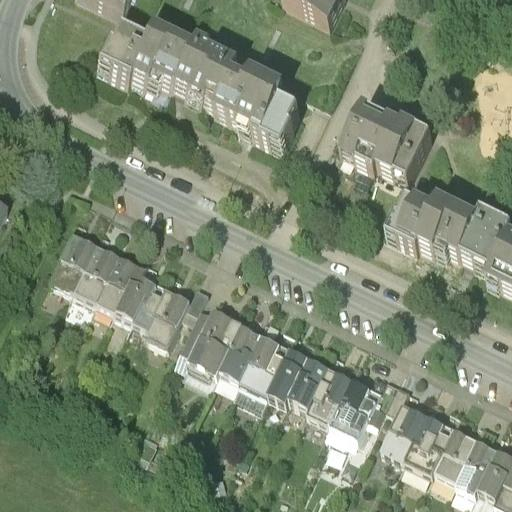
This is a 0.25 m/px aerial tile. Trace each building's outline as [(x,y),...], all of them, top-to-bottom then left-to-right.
[(94,0),(93,3),(69,48),(116,72),(152,0),(94,0)] [(312,23),(293,62),(340,85),(354,57),(347,54),(349,50),(365,17),(363,15),(330,0),(315,0),(306,20),(312,23)] [(330,0),(363,15),(370,0),(330,0)] [(476,49),(504,63),(511,48),(511,0),(465,0),(458,15),(464,18),(456,35),(478,46),(476,49)] [(202,137),(213,110),(181,94),(176,102),(139,83),(136,89),(116,79),(107,97),(103,95),(90,123),(122,138),(125,133),(152,147),(155,141),(173,149),(192,159),(195,155),(202,137)] [(202,137),(195,155),(255,185),(253,189),(259,191),(292,207),(303,185),(301,184),(308,170),(287,159),(290,150),(255,132),(251,141),(242,135),(247,127),(213,110),(202,137)] [(371,162),(348,213),(384,230),(386,225),(418,240),(440,193),(412,180),(371,162)] [(501,311),(511,294),(511,284),(486,272),(484,279),(443,258),(439,265),(416,254),(410,268),(406,267),(393,293),(424,308),(427,303),(454,317),(457,310),(473,318),(491,327),(501,311)] [(85,297),(61,285),(40,331),(64,342),(85,297)] [(511,294),(501,311),(491,327),(488,334),(511,345),(511,294)] [(106,307),(85,297),(64,342),(85,352),(106,307)] [(127,317),(106,307),(85,352),(105,362),(127,317)] [(146,326),(127,317),(105,362),(124,372),(146,326)] [(154,386),(176,340),(146,326),(124,372),(154,386)] [(215,344),(204,339),(199,351),(195,359),(205,363),(209,356),(215,344)] [(199,351),(176,340),(154,386),(177,397),(195,359),(199,351)] [(248,375),(209,356),(205,363),(187,400),(196,404),(193,411),(223,425),(225,420),(248,375)] [(248,375),(225,420),(245,430),(267,385),(248,375)] [(296,399),(267,385),(245,430),(273,444),(296,399)] [(314,408),(296,399),(273,444),(291,453),(294,448),(314,408)] [(333,418),(314,408),(294,448),(314,458),(333,418)] [(356,430),(333,418),(314,458),(311,463),(335,474),(356,430)] [(387,444),(356,430),(335,474),(366,488),(381,456),(387,444)] [(388,443),(381,456),(404,467),(410,456),(417,443),(394,431),(388,443)] [(412,511),(434,468),(410,456),(404,467),(388,501),(410,511),(412,511)] [(445,511),(460,480),(434,468),(412,511),(445,511)] [(138,502),(153,510),(165,486),(150,479),(138,502)] [(472,511),(483,491),(460,480),(445,511),(472,511)] [(499,511),(504,501),(483,491),(472,511),(499,511)] [(511,511),(511,505),(504,501),(499,511),(511,511)]
